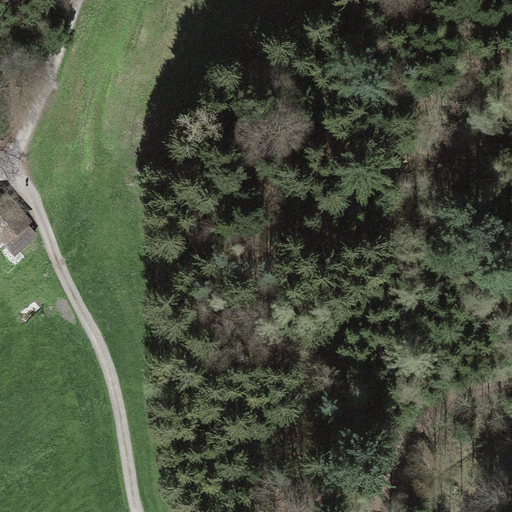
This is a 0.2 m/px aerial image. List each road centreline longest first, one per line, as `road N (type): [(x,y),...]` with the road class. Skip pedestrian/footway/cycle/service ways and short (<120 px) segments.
road 1 (track): [(12,159),(94,334),(119,404),(140,511)]
road 2 (track): [(372,511),(402,453),(440,411),(511,376)]
road 3 (track): [(82,0),(0,172)]
